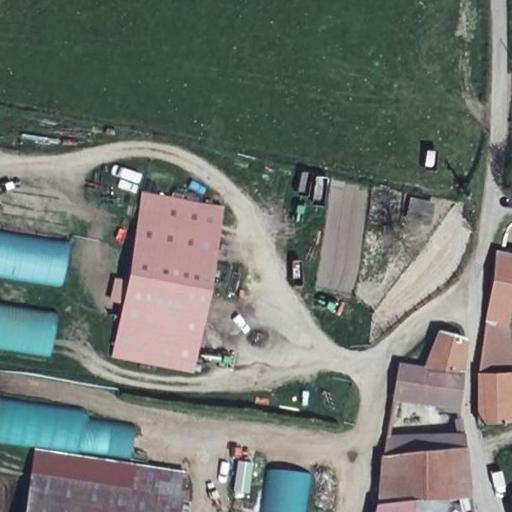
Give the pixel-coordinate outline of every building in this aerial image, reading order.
[(223,208),(143,194),(134,252),(215,265),(223,208)] [(511,311),(511,253),(499,251),(480,374),(481,423),(511,421),(511,373),(511,311)] [(126,303),(207,316),(215,265),(134,252),(126,303)] [(118,358),(198,372),(207,316),(126,303),(118,358)] [(397,405),(434,408),(459,409),(456,382),(464,327),(457,326),(455,336),(439,335),(433,369),(404,367),(397,405)] [(397,405),(388,448),(408,449),(407,458),(427,460),(429,440),(434,408),(397,405)] [(466,441),(429,440),(427,460),(407,458),(408,449),(388,448),(376,511),(441,505),(474,501),(466,441)] [(26,511),(182,511),(188,473),(36,449),(26,511)]
